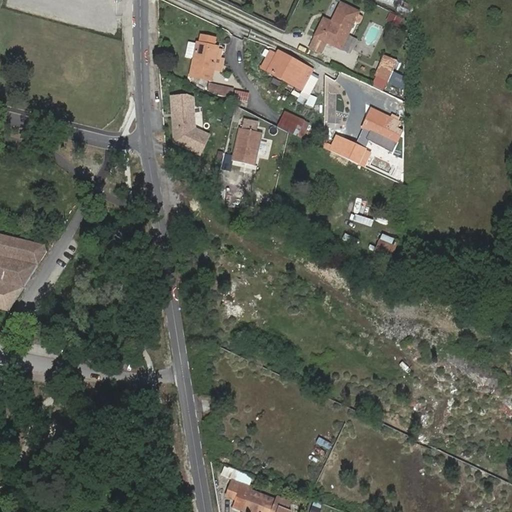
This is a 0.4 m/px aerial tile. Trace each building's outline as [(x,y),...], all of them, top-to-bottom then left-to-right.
[(357,10),(340,3),(332,20),(324,16),(315,35),(339,47),(357,10)] [(386,21),(394,23),(397,14),(389,12),(386,21)] [(194,59),(197,44),(189,43),(186,57),(194,59)] [(197,44),(194,59),(191,76),(211,79),(217,49),(197,44)] [(269,71),(277,56),(270,53),(262,68),(269,71)] [(306,66),(278,53),(277,56),(269,71),(302,89),(308,77),(303,74),(306,66)] [(395,61),(382,54),(373,75),(386,81),(395,61)] [(303,74),(308,77),(312,69),(306,66),(303,74)] [(232,90),(208,84),(207,89),(218,92),(218,95),(231,98),(232,90)] [(264,101),(277,102),(278,91),(266,90),(264,101)] [(248,93),(236,91),(234,99),(247,101),(248,93)] [(305,104),(312,107),(316,97),(309,94),(305,104)] [(186,96),(171,97),(175,142),(199,153),(208,135),(192,128),(191,118),(194,118),(192,99),(186,96)] [(284,111),(276,126),(287,131),(295,135),(302,121),(284,111)] [(367,129),(391,141),(394,143),(401,131),(396,129),(398,124),(372,111),(364,128),(367,129)] [(302,121),(295,135),(301,138),(308,123),(302,121)] [(389,145),(391,141),(367,129),(362,140),(369,143),(368,146),(375,149),(374,152),(379,154),(385,144),(389,145)] [(261,134),(240,130),(233,161),(254,165),(261,134)] [(337,139),(331,152),(348,160),(354,147),(337,139)] [(373,220),(385,225),(387,221),(389,222),(394,209),(383,204),(380,212),(377,210),(373,220)] [(385,225),(382,232),(397,238),(399,226),(389,222),(387,221),(385,225)] [(0,306),(10,309),(49,251),(44,244),(0,232),(0,306)] [(397,238),(382,232),(376,249),(391,256),(397,238)] [(417,247),(406,246),(406,261),(417,262),(417,247)] [(329,450),(332,444),(319,437),(315,443),(329,450)] [(226,495),(237,499),(241,489),(230,484),(226,495)] [(281,511),(285,505),(280,503),(241,489),(237,499),(248,504),(244,511),(281,511)] [(237,499),(233,509),(241,511),(244,511),(248,504),(237,499)] [(319,511),(322,503),(313,500),(309,511),(319,511)] [(281,501),(280,503),(285,505),(281,511),(291,511),(294,506),(281,501)]
